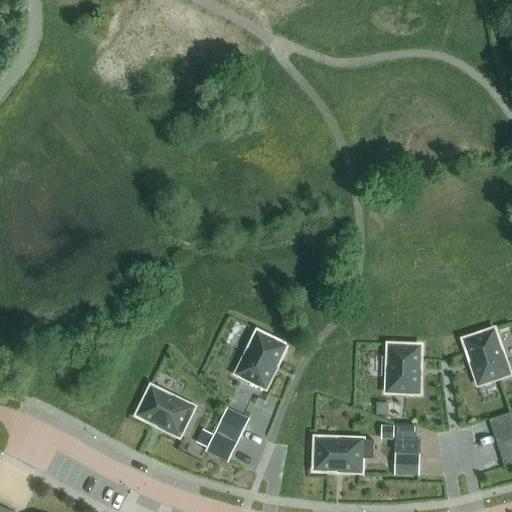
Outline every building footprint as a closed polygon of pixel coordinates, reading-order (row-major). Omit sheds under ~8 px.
[(494,331),(463,341),(478,386),(509,375),(494,331)] [(286,347),(257,333),(236,375),(266,389),(286,347)] [(421,347),(388,346),(386,393),(419,394),(421,347)] [(151,388),(137,417),(179,438),(193,409),(151,388)] [(224,415),(216,432),(237,442),(246,425),(224,415)] [(511,423),(492,430),(496,444),(511,438),(511,423)] [(237,444),(215,434),(209,445),(231,455),(237,444)] [(374,441),(315,439),(314,472),(361,473),(362,460),(373,460),(374,441)] [(511,439),(497,444),(500,456),(511,451),(511,439)] [(420,441),(396,441),(395,453),(419,454),(420,441)] [(419,456),(395,455),(395,468),(419,468),(419,456)]
